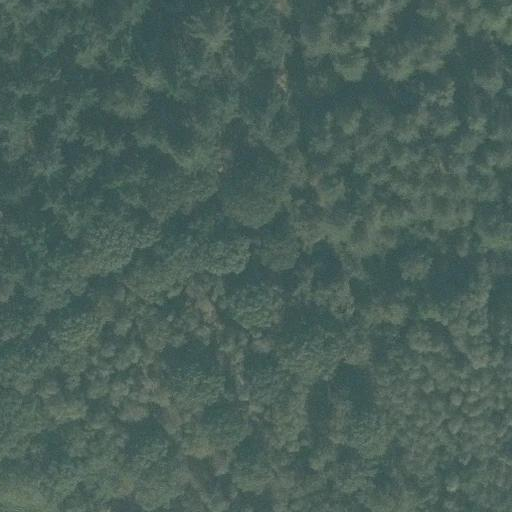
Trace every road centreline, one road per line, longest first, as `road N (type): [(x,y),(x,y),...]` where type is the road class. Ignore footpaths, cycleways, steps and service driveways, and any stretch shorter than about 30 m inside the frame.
road 1 (track): [(0,345),(295,101),(511,45)]
road 2 (track): [(269,0),(392,511)]
road 3 (track): [(145,511),(0,436)]
